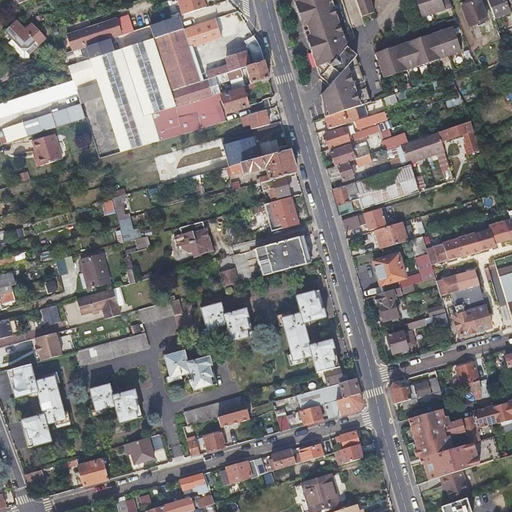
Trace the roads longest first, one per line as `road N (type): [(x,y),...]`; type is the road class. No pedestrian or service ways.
road 1 (tertiary): [(370,379),(266,9)]
road 2 (tertiary): [(380,416),(30,511)]
road 3 (unknown): [(298,124),(129,173)]
road 4 (unknown): [(244,2),(80,58)]
road 5 (residential): [(370,379),(511,338)]
